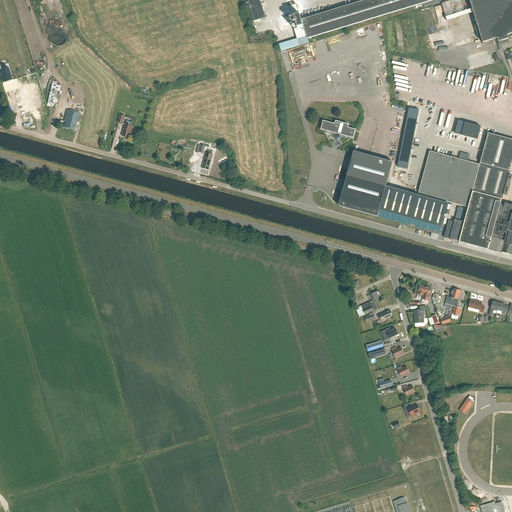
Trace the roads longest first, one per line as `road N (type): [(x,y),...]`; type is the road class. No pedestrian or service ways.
road 1 (tertiary): [(395,263),(0,156)]
road 2 (unclassified): [(288,203),(0,124)]
road 3 (unclassified): [(461,511),(395,263)]
road 4 (unclassified): [(288,203),(511,262)]
road 5 (tertiary): [(511,295),(395,263)]
